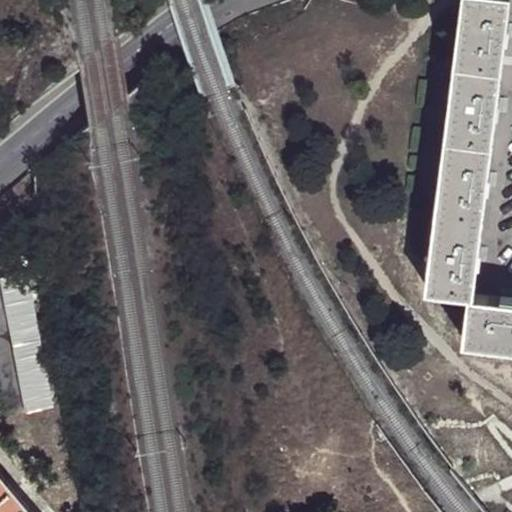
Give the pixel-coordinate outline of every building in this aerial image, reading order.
[(506,23),(508,0),(460,0),(453,62),(501,67),(505,36),(508,36),(510,24),(506,23)] [(501,67),(453,62),(446,132),(493,138),(496,110),(500,110),(501,98),(497,98),(501,67)] [(493,138),(446,132),(437,204),(485,209),(488,184),(491,184),(493,172),(489,172),(493,138)] [(426,287),(470,293),(475,292),(479,259),(483,259),(485,247),(481,246),(485,209),(437,204),(426,287)] [(28,273),(1,278),(26,413),(54,408),(28,273)] [(475,292),(470,293),(464,338),(511,343),(511,292),(505,292),(504,296),(475,292)] [(0,511),(31,511),(0,474),(0,511)]
